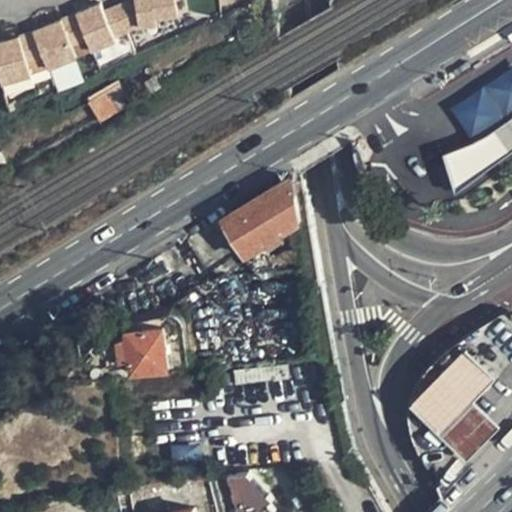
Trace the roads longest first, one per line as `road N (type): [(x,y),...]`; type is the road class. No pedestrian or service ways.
road 1 (primary): [(0,307),(503,0)]
road 2 (secondary): [(511,237),(463,249),(401,244),(362,212),(326,146)]
road 3 (secondary): [(333,235),(358,376),(390,450)]
road 4 (secondary): [(448,306),(395,360),(390,450)]
road 5 (secondary): [(305,0),(326,146)]
road 6 (secondary): [(333,235),(408,294),(448,306)]
